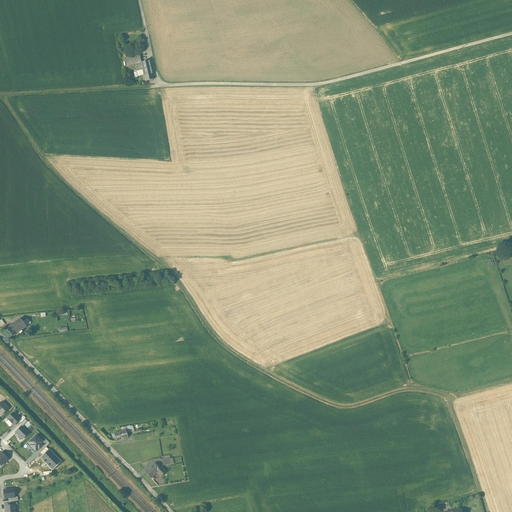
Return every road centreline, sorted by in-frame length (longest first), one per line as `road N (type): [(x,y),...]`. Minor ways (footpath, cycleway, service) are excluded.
road 1 (residential): [(138,0),(155,76),(169,84),(325,82),(511,32)]
road 2 (residential): [(0,335),(171,511)]
road 3 (track): [(0,92),(159,83)]
